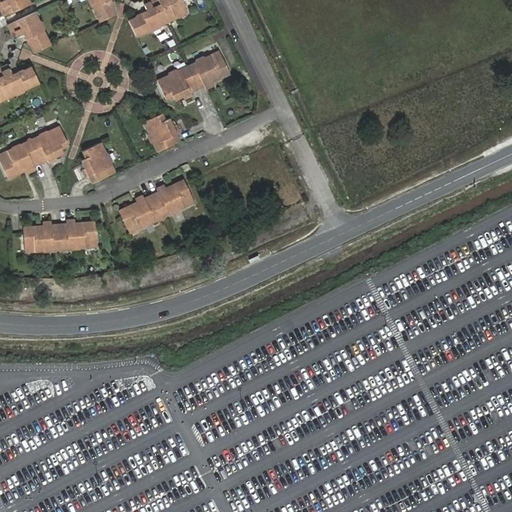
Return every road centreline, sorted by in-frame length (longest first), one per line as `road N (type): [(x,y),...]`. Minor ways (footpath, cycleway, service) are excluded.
road 1 (unclassified): [(0,322),(102,324),(163,312),(346,232)]
road 2 (residential): [(0,200),(90,201),(286,110)]
road 3 (unclassified): [(346,232),(511,153)]
road 4 (residential): [(346,232),(286,110)]
road 5 (residential): [(286,110),(234,0)]
